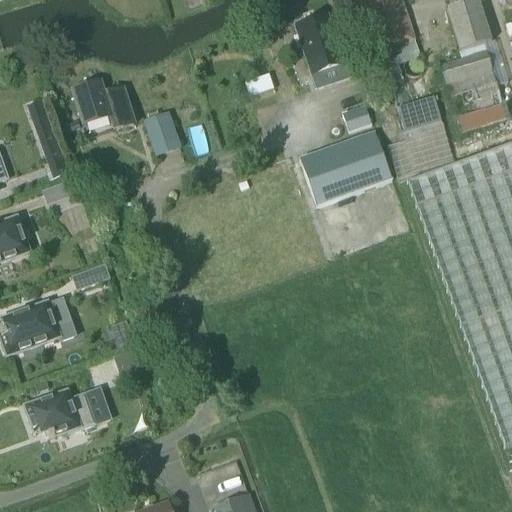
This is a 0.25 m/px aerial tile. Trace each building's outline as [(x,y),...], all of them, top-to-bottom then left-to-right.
[(199,0),(183,0),(188,12),(202,8),(199,0)] [(359,0),(390,85),(402,81),(397,66),(402,64),(418,58),(412,42),(414,41),(398,0),(359,0)] [(438,67),(455,120),(460,137),(506,122),(510,121),(505,106),(502,107),(483,46),(490,44),(477,1),(446,10),(459,53),(458,53),(460,60),(438,67)] [(327,18),(294,29),(311,78),(344,67),(327,18)] [(259,80),(245,85),(250,100),(273,92),(268,77),(259,80)] [(100,84),(71,93),(82,129),(84,129),(109,121),(112,133),(134,127),(125,97),(123,91),(109,95),(108,92),(103,94),(100,84)] [(399,110),(404,127),(438,117),(433,100),(399,110)] [(42,102),(26,107),(30,118),(44,157),(59,152),(45,112),(42,102)] [(348,136),(371,128),(364,109),(341,117),(348,136)] [(167,115),(142,123),(147,136),(171,127),(167,115)] [(298,162),(315,210),(391,183),(373,135),(298,162)] [(511,152),(510,146),(408,184),(504,450),(511,446),(511,152)] [(75,182),(41,194),(46,208),(80,197),(75,182)] [(0,264),(28,255),(16,221),(0,226),(0,264)] [(104,267),(70,279),(76,294),(109,282),(104,267)] [(0,336),(0,337),(0,340),(6,358),(57,340),(59,345),(76,339),(63,301),(47,307),(46,306),(0,322),(0,323),(4,334),(0,335),(0,336)] [(125,325),(110,331),(118,351),(132,346),(125,325)] [(134,353),(112,360),(120,380),(141,373),(134,353)] [(34,436),(46,432),(48,437),(49,441),(68,434),(69,436),(95,427),(84,397),(69,402),(66,395),(25,410),(34,436)] [(213,511),(254,511),(249,498),(240,501),(240,500),(213,510),(213,511)]
